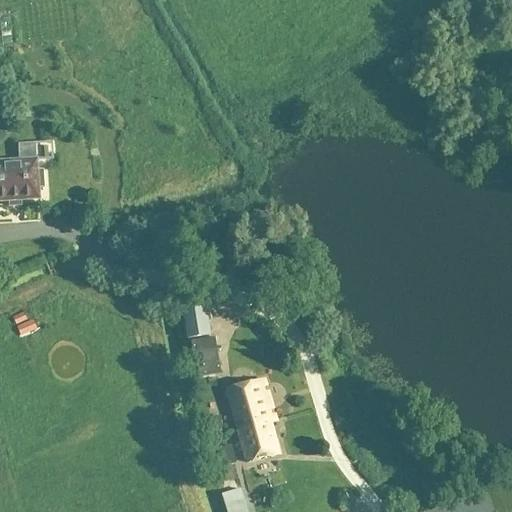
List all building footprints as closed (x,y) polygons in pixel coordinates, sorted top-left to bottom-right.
[(0,203),(38,201),(37,189),(43,189),(42,173),(36,173),(35,162),(0,164),(0,203)] [(210,337),(205,305),(180,309),(186,341),(210,337)] [(23,315),(12,319),(15,327),(26,322),(23,315)] [(32,322),(16,330),(19,338),(36,331),(32,322)] [(238,432),(274,423),(264,382),(227,391),(238,432)] [(274,423),(238,432),(246,465),(277,457),(269,425),(275,423),(274,423)] [(230,447),(216,452),(221,470),(236,466),(230,447)] [(245,511),(239,492),(218,499),(222,511),(245,511)]
